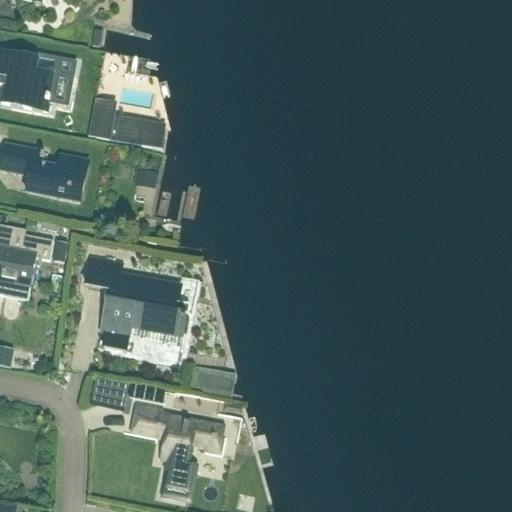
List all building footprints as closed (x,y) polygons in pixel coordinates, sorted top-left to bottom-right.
[(2,106),(47,115),(54,76),(36,73),(38,62),(0,54),(0,79),(6,80),(2,106)] [(26,196),(54,202),(80,207),(83,195),(89,165),(61,159),(59,171),(43,168),(45,156),(6,148),(1,174),(30,180),(26,196)] [(149,211),(153,197),(136,193),(133,206),(149,211)] [(0,250),(0,299),(28,304),(36,262),(50,264),(54,244),(25,239),(23,255),(0,250)] [(177,307),(181,290),(121,278),(123,268),(91,262),(86,290),(109,294),(101,336),(106,337),(103,352),(125,356),(130,331),(181,341),(188,308),(177,307)] [(0,375),(11,376),(12,357),(0,356),(0,375)] [(236,377),(193,369),(188,398),(230,406),(236,377)] [(129,402),(163,408),(166,393),(132,388),(129,402)] [(128,417),(130,393),(97,389),(95,413),(128,417)] [(163,414),(137,409),(132,432),(164,438),(159,463),(169,465),(162,500),(189,505),(196,471),(189,469),(194,449),(208,452),(207,457),(224,461),(228,442),(222,441),(224,430),(162,418),(163,414)]
